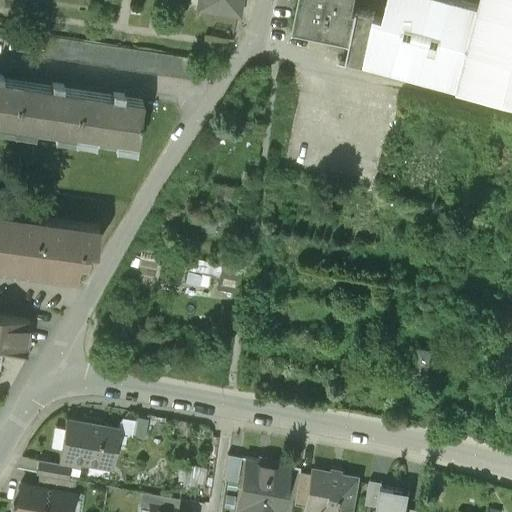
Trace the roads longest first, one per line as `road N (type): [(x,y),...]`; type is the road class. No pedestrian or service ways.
road 1 (residential): [(511,467),(433,445),(43,374)]
road 2 (residential): [(43,374),(208,98),(248,47),(256,0)]
